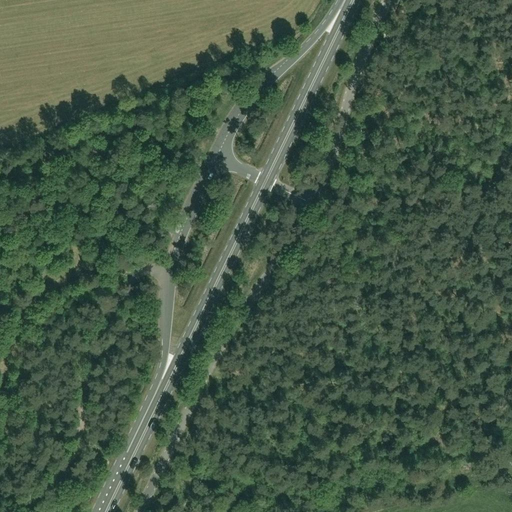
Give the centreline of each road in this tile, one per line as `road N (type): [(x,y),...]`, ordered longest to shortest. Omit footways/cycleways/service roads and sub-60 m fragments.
road 1 (unclassified): [(138,511),(212,358),(310,202)]
road 2 (track): [(5,511),(54,478),(75,446),(89,343),(124,289),(147,270),(171,272)]
road 3 (primary): [(152,414),(266,181)]
road 4 (unclassified): [(310,202),(388,0)]
road 5 (primary): [(350,0),(257,93),(215,158)]
road 6 (primary): [(266,181),(350,0)]
road 7 (primary): [(171,272),(152,414)]
road 8 (unclassified): [(215,158),(171,272)]
